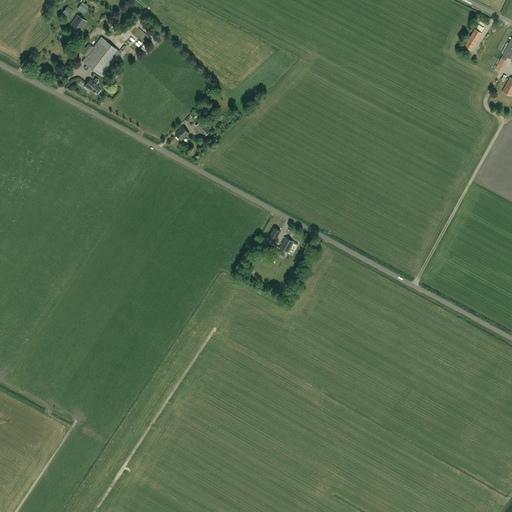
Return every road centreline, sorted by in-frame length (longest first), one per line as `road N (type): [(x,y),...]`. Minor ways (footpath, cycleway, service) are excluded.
road 1 (unclassified): [(511,338),(0,63)]
road 2 (track): [(413,285),(501,125),(486,104),(505,71)]
